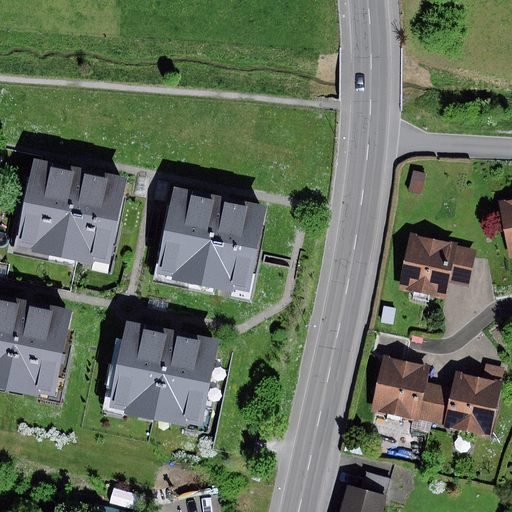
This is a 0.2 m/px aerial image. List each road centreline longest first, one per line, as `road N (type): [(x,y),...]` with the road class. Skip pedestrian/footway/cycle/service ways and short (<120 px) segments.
road 1 (primary): [(369,136),(298,511)]
road 2 (residential): [(511,149),(369,136)]
road 3 (primary): [(369,0),(369,136)]
